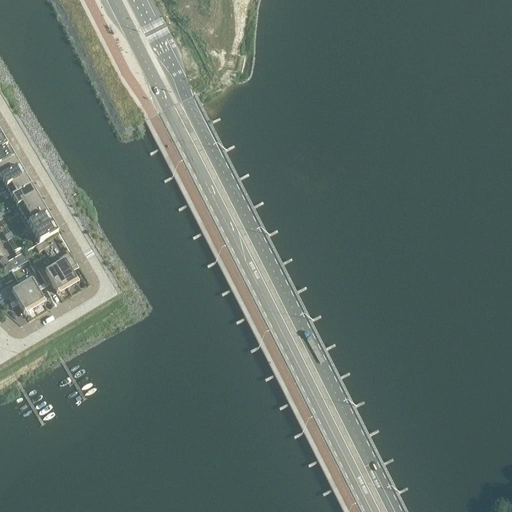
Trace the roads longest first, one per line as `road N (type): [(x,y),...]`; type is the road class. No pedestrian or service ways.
road 1 (secondary): [(112,0),(369,511)]
road 2 (secondary): [(393,511),(139,0)]
road 3 (residential): [(0,103),(103,282),(96,301),(10,353)]
